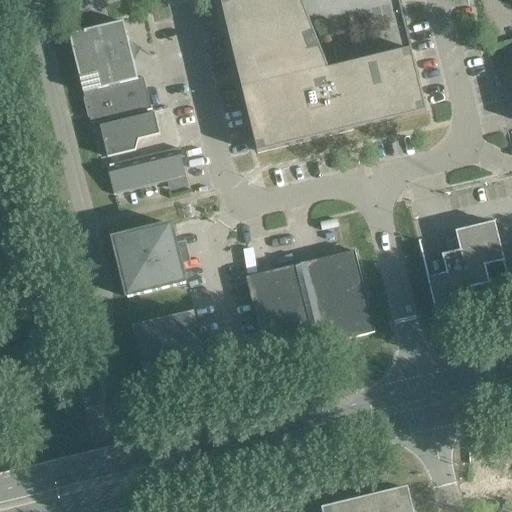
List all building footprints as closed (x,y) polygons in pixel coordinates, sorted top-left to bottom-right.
[(301,0),(219,0),(257,154),(427,113),(411,49),(329,69),(301,0)] [(124,22),(110,25),(70,35),(91,125),(152,110),(152,108),(151,109),(143,79),(138,80),(124,22)] [(160,135),(155,113),(100,127),(108,158),(136,151),(138,140),(160,135)] [(179,149),(110,166),(107,166),(114,195),(186,178),(179,149)] [(447,274),(428,279),(437,318),(476,309),(511,299),(511,293),(504,262),(495,223),(456,233),(457,238),(451,239),(454,249),(459,247),(461,252),(442,256),(447,274)] [(186,284),(171,225),(113,239),(128,298),(186,284)] [(375,333),(355,252),(246,278),(266,360),(375,333)] [(135,329),(150,388),(208,374),(194,315),(135,329)] [(414,511),(409,490),(366,500),(322,511),(414,511)]
